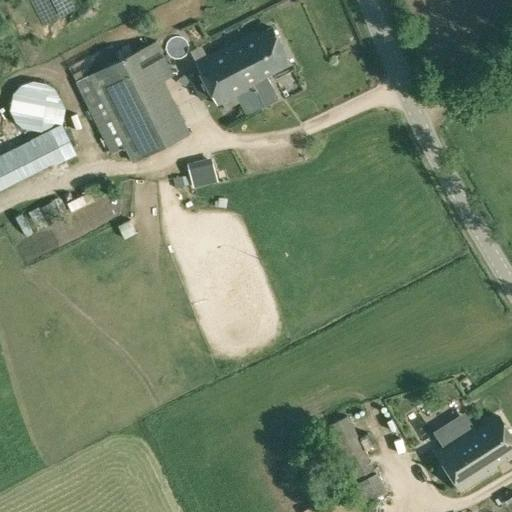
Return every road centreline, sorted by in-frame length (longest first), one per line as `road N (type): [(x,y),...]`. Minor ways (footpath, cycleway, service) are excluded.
road 1 (tertiary): [(511,285),(423,131),(366,0)]
road 2 (track): [(414,113),(511,28)]
